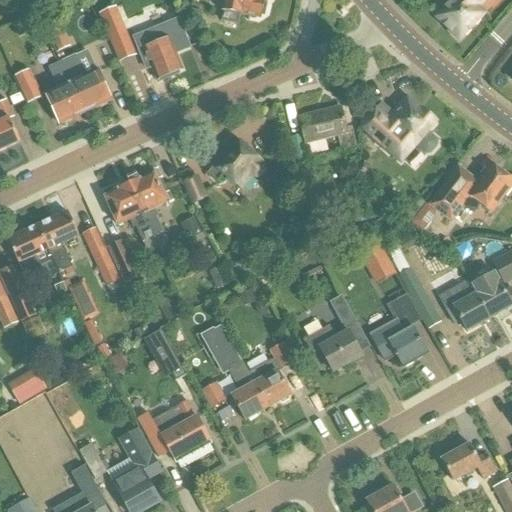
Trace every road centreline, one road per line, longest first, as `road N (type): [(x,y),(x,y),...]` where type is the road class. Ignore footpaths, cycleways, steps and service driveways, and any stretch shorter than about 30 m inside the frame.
road 1 (residential): [(0,203),(392,27)]
road 2 (residential): [(309,481),(511,365)]
